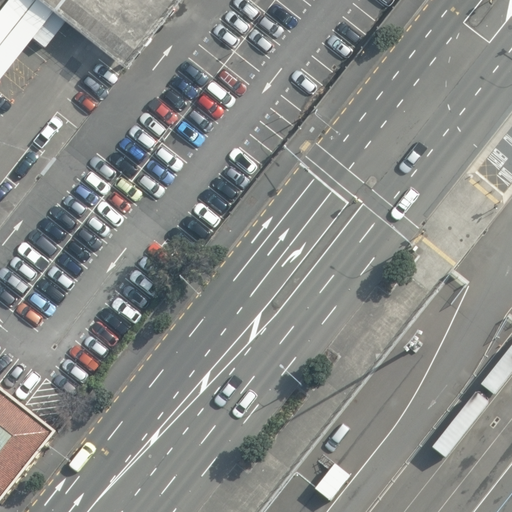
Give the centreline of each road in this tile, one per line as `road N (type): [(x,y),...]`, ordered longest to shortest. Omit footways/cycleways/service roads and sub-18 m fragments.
road 1 (primary): [(51,511),(457,0)]
road 2 (primary): [(511,46),(267,365)]
road 3 (primary): [(267,365),(166,437),(105,511)]
road 4 (primary): [(267,365),(157,511)]
